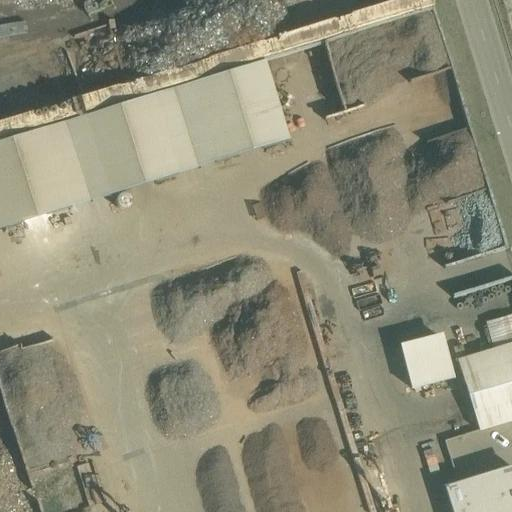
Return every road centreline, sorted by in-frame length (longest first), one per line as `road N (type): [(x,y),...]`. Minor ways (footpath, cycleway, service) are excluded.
road 1 (unclassified): [(511,128),(472,0)]
road 2 (unknown): [(119,0),(0,45)]
